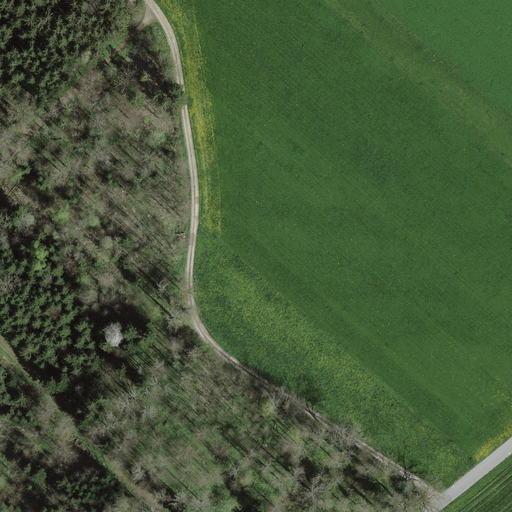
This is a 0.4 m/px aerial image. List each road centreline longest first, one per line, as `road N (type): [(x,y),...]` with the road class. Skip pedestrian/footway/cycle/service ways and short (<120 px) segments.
road 1 (track): [(442,500),(199,330),(189,279),(195,182),(174,43),(158,11)]
road 2 (track): [(166,511),(0,340)]
road 3 (track): [(0,158),(158,11)]
